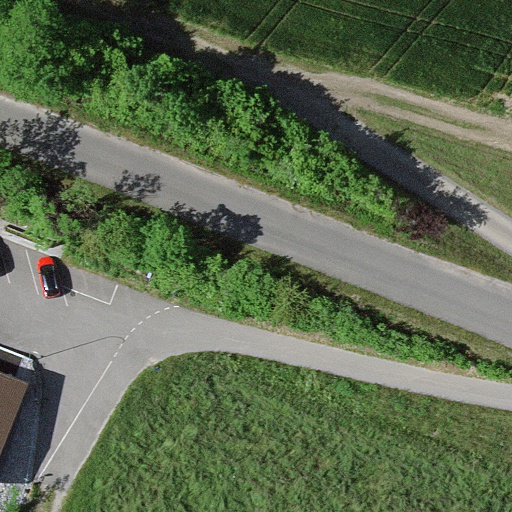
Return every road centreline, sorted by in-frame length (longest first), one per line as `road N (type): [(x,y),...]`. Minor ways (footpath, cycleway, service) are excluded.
road 1 (unclassified): [(511,320),(0,119)]
road 2 (track): [(511,232),(326,117),(98,0)]
road 3 (track): [(275,91),(339,89),(511,142)]
